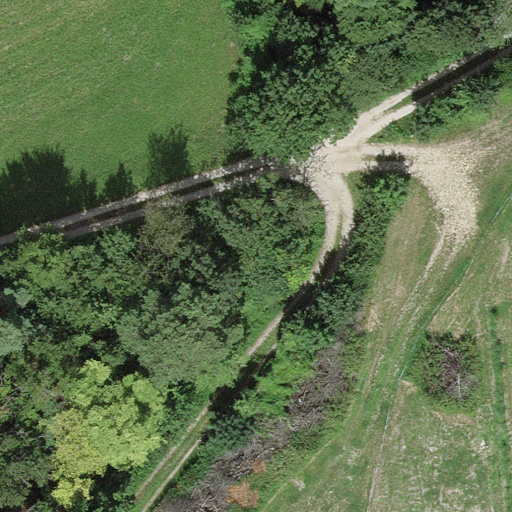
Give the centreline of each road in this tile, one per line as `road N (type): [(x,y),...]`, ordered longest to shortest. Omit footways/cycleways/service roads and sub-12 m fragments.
road 1 (track): [(511,36),(311,144),(0,245)]
road 2 (track): [(311,144),(300,248),(241,352),(119,511)]
